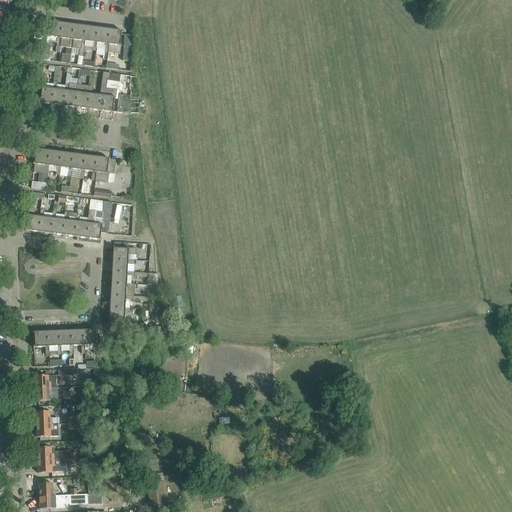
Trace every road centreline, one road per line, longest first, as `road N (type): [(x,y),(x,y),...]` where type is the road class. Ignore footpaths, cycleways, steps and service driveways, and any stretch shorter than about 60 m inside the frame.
road 1 (residential): [(8,315),(87,311),(95,264),(82,249),(7,240)]
road 2 (residential): [(15,511),(8,315)]
road 3 (residential): [(9,120),(35,0)]
road 4 (residential): [(7,240),(9,120)]
